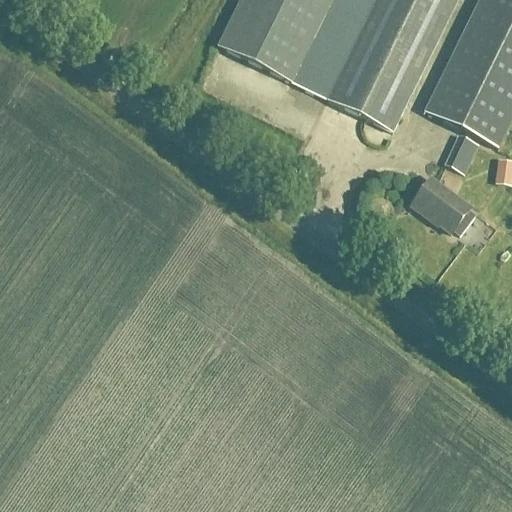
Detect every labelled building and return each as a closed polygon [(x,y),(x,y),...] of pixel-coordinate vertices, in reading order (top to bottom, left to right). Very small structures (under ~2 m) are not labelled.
[(242,0),(217,50),(218,51),(291,87),(333,0),(242,0)] [(333,0),(291,87),(327,104),(378,0),(333,0)] [(378,0),(327,104),(392,136),(458,0),(378,0)] [(511,0),(482,0),(425,118),(499,154),(511,126),(511,0)] [(511,163),(503,162),(500,186),(511,187),(511,163)] [(464,191),(474,177),(462,169),(452,182),(464,191)] [(451,237),(470,211),(431,182),(411,209),(432,225),(433,223),(451,237)]
